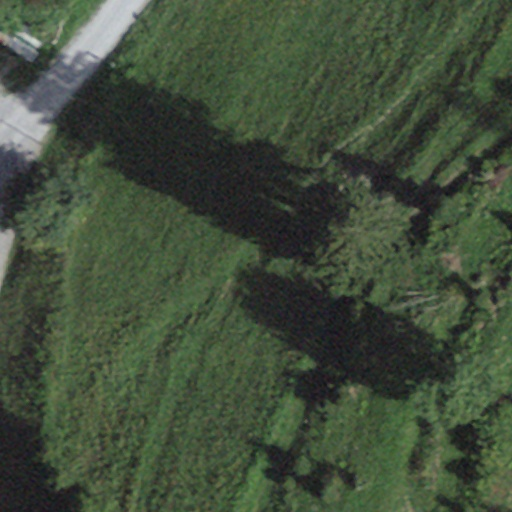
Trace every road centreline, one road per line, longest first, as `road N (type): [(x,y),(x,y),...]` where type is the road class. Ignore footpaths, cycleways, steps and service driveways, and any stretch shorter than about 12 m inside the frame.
road 1 (track): [(511,106),(333,319),(257,511)]
road 2 (track): [(116,0),(0,148)]
